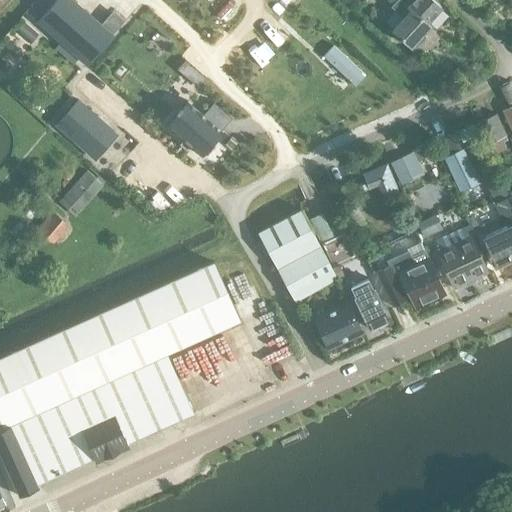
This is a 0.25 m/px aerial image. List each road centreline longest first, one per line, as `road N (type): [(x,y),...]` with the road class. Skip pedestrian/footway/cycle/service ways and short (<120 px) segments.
road 1 (residential): [(332,384),(234,204),(511,74)]
road 2 (unclassified): [(54,511),(332,384)]
road 3 (unclassified): [(332,384),(511,302)]
